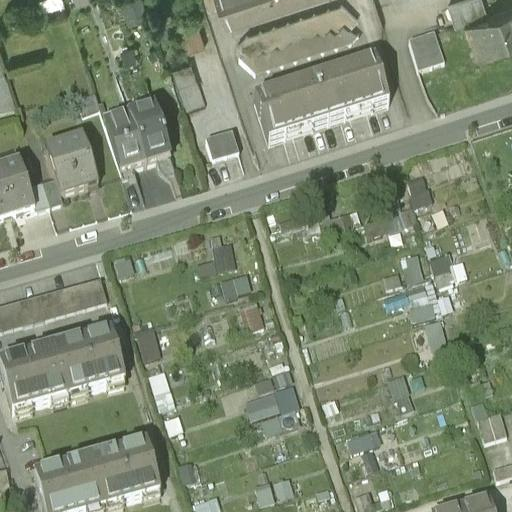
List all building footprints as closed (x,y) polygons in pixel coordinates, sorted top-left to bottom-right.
[(219,0),(226,18),(282,0),(219,0)] [(480,0),(477,0),(448,10),(455,32),(464,29),(488,21),(480,0)] [(278,34),(274,28),(265,38),(260,33),(252,42),(246,37),(237,48),(247,56),(238,66),(254,81),(262,72),(268,77),(276,67),(281,72),(290,63),(295,68),(303,58),(308,64),(317,54),(322,59),(330,49),(335,55),(344,45),(349,50),(358,40),(348,31),(357,21),(341,6),(333,16),(328,11),(320,20),(314,15),(306,25),(300,19),(292,29),(287,24),(278,34)] [(511,12),(488,21),(464,29),(474,58),(511,44),(511,12)] [(433,38),(407,46),(417,79),(443,71),(433,38)] [(205,108),(190,66),(171,73),(186,115),(205,108)] [(0,117),(15,112),(0,67),(0,117)] [(371,71),(313,89),(328,133),(385,115),(371,71)] [(26,73),(6,80),(16,112),(37,105),(26,73)] [(313,89),(256,108),(270,152),(328,133),(313,89)] [(152,110),(127,118),(129,123),(148,178),(172,170),(152,110)] [(129,123),(104,131),(123,186),(148,178),(129,123)] [(232,141),(206,150),(212,168),(238,160),(232,141)] [(82,150),(45,162),(55,191),(60,206),(97,193),(82,150)] [(29,200),(20,173),(0,179),(0,184),(14,227),(35,219),(29,200)] [(0,184),(0,231),(14,227),(0,184)] [(414,214),(429,208),(422,186),(407,192),(414,214)] [(42,196),(48,215),(62,211),(60,206),(55,191),(42,196)] [(42,196),(29,200),(35,219),(48,215),(42,196)] [(350,219),(321,225),(324,241),(353,235),(350,219)] [(232,248),(211,251),(213,264),(195,268),(197,279),(236,272),(232,248)] [(417,261),(400,265),(406,291),(422,287),(417,261)] [(225,303),(251,296),(246,278),(220,286),(225,303)] [(99,286),(0,314),(0,339),(106,309),(99,286)] [(404,298),(414,329),(441,320),(431,289),(404,298)] [(245,338),(263,332),(255,308),(237,314),(245,338)] [(415,351),(429,348),(430,356),(445,353),(440,329),(412,335),(415,351)] [(142,367),(159,362),(152,336),(135,340),(142,367)] [(113,345),(56,361),(70,409),(126,393),(113,345)] [(56,361),(0,376),(0,379),(13,425),(70,409),(56,361)] [(149,381),(158,416),(172,413),(164,377),(149,381)] [(278,422),(299,415),(291,392),(242,408),(249,428),(259,425),(264,441),(283,435),(278,422)] [(472,415),(477,431),(488,427),(483,412),(472,415)] [(488,427),(477,431),(483,451),(506,444),(500,424),(488,427)] [(148,452),(92,468),(103,511),(120,511),(162,501),(148,452)] [(103,511),(92,468),(34,484),(42,511),(103,511)] [(511,472),(491,479),(494,487),(511,482),(511,472)] [(3,477),(0,477),(0,500),(9,499),(3,477)] [(489,511),(487,502),(452,511),(489,511)]
